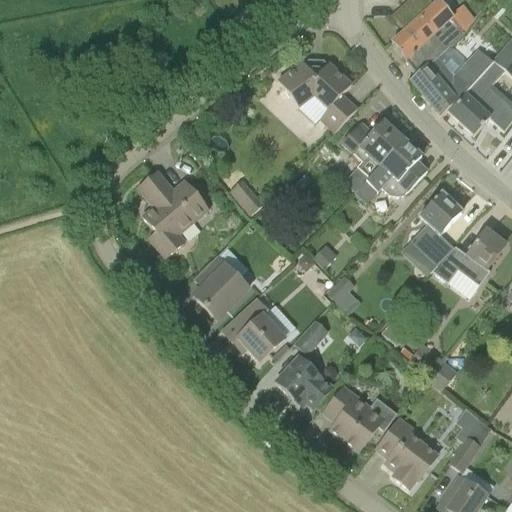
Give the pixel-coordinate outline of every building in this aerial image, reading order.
[(416,0),(404,11),(414,24),(425,14),(426,13),(421,7),(425,0),(416,0)] [(426,13),(425,14),(414,24),(404,34),(390,46),(415,79),(427,67),(429,68),(462,33),(438,3),(426,13)] [(464,36),(462,33),(429,68),(427,67),(415,79),(409,84),(440,120),(441,120),(439,118),(488,62),(478,53),(452,83),(435,62),(464,36)] [(489,121),(504,134),(511,121),(511,106),(491,88),(504,73),(495,65),(493,66),(488,62),(439,118),(441,120),(446,115),(473,139),(489,121)] [(340,99),(351,88),(328,67),(326,69),(323,66),(307,65),(303,68),(302,65),(277,84),(297,111),(313,100),(328,113),(319,122),(334,136),(355,113),(340,99)] [(367,182),(378,170),(402,144),(382,124),(369,138),(358,128),(340,147),(360,165),(355,171),(367,182)] [(402,144),(378,170),(367,182),(356,194),(367,205),(380,192),(388,199),(397,201),(402,199),(406,195),(426,175),(416,165),(420,161),(402,144)] [(172,194),(157,176),(137,192),(153,210),(142,219),(156,236),(148,242),(164,261),(184,245),(178,238),(207,213),(183,185),(172,194)] [(249,219),(262,207),(241,183),(227,195),(249,219)] [(440,197),(418,220),(426,228),(406,249),(410,253),(414,249),(435,269),(452,252),(439,240),(460,217),(440,197)] [(463,263),(452,252),(435,269),(436,269),(430,275),(446,287),(456,274),(478,290),(489,274),(488,273),(505,249),(483,234),(463,263)] [(322,272),(336,258),(325,247),(311,261),(322,272)] [(313,266),(305,257),(297,265),(305,274),(313,266)] [(215,260),(193,282),(201,290),(192,299),(216,323),(247,292),(215,260)] [(344,280),(326,296),(335,306),(348,294),(353,289),(344,280)] [(267,315),(255,302),(220,333),(242,358),(247,354),(258,366),(284,342),(263,319),(267,315)] [(386,341),(397,329),(392,323),(380,336),(386,341)] [(306,359),(327,335),(314,324),(293,347),(306,359)] [(270,359),(275,364),(289,351),(283,345),(270,359)] [(407,365),(424,379),(437,363),(420,349),(407,365)] [(333,391),(325,384),(317,377),(317,376),(298,359),(274,386),(293,403),(297,398),(313,412),(333,391)] [(454,377),(437,363),(424,379),(441,393),(454,377)] [(375,401),(368,411),(342,390),(323,416),(335,426),(329,433),(358,456),(377,430),(382,434),(396,417),(375,401)] [(465,440),(474,427),(477,423),(470,418),(461,431),(454,440),(461,445),(465,440)] [(410,432),(396,422),(374,452),(388,462),(384,467),(395,475),(391,481),(408,493),(415,483),(417,485),(436,459),(406,437),(410,432)] [(465,440),(478,450),(487,437),(474,427),(465,440)] [(460,476),(478,450),(465,440),(461,445),(446,466),(460,476)] [(478,511),(487,499),(458,479),(435,511),(478,511)]
